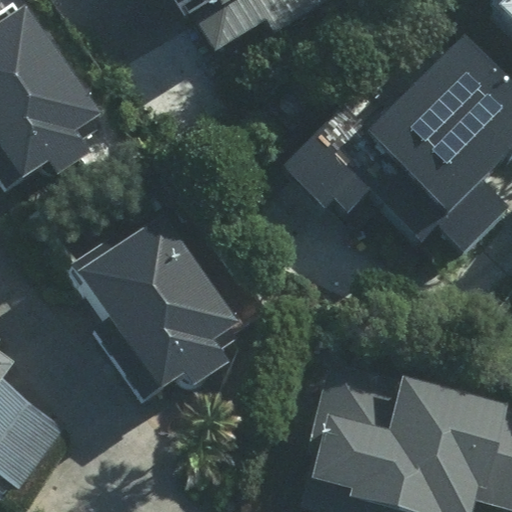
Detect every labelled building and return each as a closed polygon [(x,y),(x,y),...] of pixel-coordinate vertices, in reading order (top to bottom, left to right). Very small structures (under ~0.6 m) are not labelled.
[(174,0),(199,37),(254,0),(174,0)] [(511,0),(477,0),(469,37),(511,80),(511,0)] [(347,214),(397,266),(420,244),(449,273),(502,223),(473,193),(511,157),(511,107),(432,24),(262,185),(307,233),(318,223),(327,233),(347,214)] [(9,27),(0,32),(0,210),(26,193),(32,203),(72,176),(57,154),(83,137),(9,27)] [(144,233),(49,297),(131,419),(161,400),(168,409),(207,383),(192,361),(218,343),(144,233)] [(511,511),(511,420),(322,371),(290,511),(457,511),(458,510),(466,511),(511,511)] [(0,499),(7,505),(60,436),(0,391),(0,499)]
